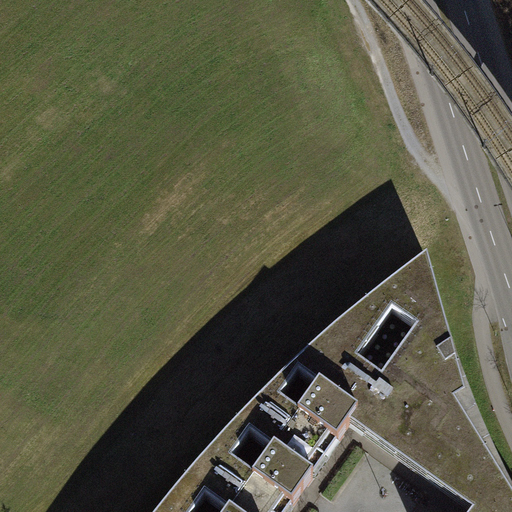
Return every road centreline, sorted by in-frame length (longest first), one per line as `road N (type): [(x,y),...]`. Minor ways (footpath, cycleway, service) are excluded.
road 1 (secondary): [(417,0),(511,294)]
road 2 (track): [(352,0),(413,154),(436,181),(481,200)]
road 3 (secondary): [(511,159),(461,0)]
